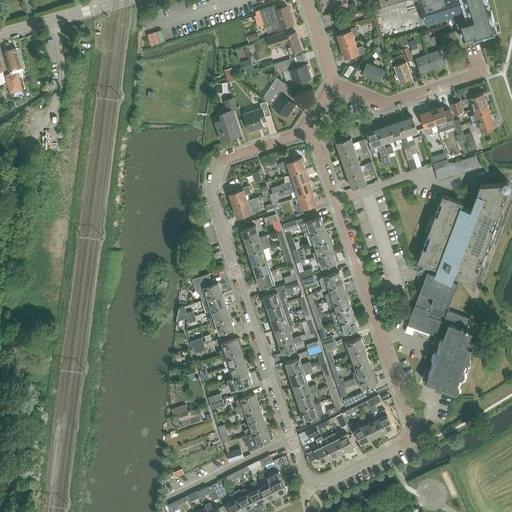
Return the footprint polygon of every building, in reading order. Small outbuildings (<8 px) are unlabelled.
[(375,0),(377,6),(398,0),(419,0),(427,24),(456,15),(465,42),(501,31),(494,0),(375,0)] [(348,3),(351,13),(358,10),(355,1),(348,3)] [(350,12),(347,3),(339,5),(342,14),(350,12)] [(287,6),(274,10),(272,5),(260,9),(266,25),(271,23),(272,26),(274,29),(276,30),(278,30),(281,29),(293,24),(287,6)] [(355,42),(353,36),(358,34),(356,27),(351,28),(351,30),(337,35),(341,46),(355,42)] [(296,33),(287,36),(285,30),(267,36),(271,48),(280,45),(284,48),(287,47),(289,55),(302,50),(296,33)] [(446,42),(457,38),(454,31),(443,35),(446,42)] [(375,44),(382,42),(380,36),(373,38),(375,44)] [(402,47),(408,45),(405,36),(399,38),(402,47)] [(249,39),(238,43),(241,53),(253,48),(249,39)] [(412,51),(418,48),(415,40),(409,42),(412,51)] [(360,55),(364,53),(362,46),(357,48),(355,42),(341,46),(345,58),(359,53),(360,55)] [(492,43),(482,46),(484,51),(493,48),(492,43)] [(395,66),(400,81),(412,77),(406,61),(412,59),(408,47),(401,50),(402,55),(390,59),(392,67),(395,66)] [(16,48),(5,51),(11,73),(23,70),(25,66),(20,48),(16,48)] [(495,53),(493,48),(484,51),(485,56),(495,53)] [(428,54),(433,69),(445,65),(440,50),(428,54)] [(495,53),(485,56),(487,61),(497,58),(495,53)] [(422,73),(433,69),(428,54),(416,58),(422,73)] [(286,73),(290,72),(294,84),(312,78),(307,64),(298,67),(295,57),(274,64),(276,70),(284,67),(286,73)] [(346,68),(350,71),(356,61),(351,58),(346,68)] [(363,74),(380,80),(385,69),(379,67),(381,61),(375,58),(373,64),(367,62),(363,74)] [(498,63),(497,58),(487,61),(488,66),(498,63)] [(242,62),(245,71),(252,69),(249,60),(242,62)] [(234,73),(233,68),(225,70),(227,76),(234,73)] [(18,72),(6,75),(11,93),(23,90),(18,72)] [(289,98),(295,90),(281,80),(268,100),(274,104),(273,105),(288,116),(297,103),(289,98)] [(229,91),(228,83),(217,84),(218,92),(229,91)] [(472,96),(470,89),(462,91),(465,98),(472,96)] [(474,109),(488,104),(484,93),(470,98),(474,109)] [(238,108),(234,98),(225,101),(228,112),(222,114),(224,120),(221,120),(225,132),(220,133),(223,140),(241,134),(233,110),(238,108)] [(452,103),(456,115),(464,112),(460,100),(452,103)] [(261,117),(271,114),(266,101),(261,103),(262,108),(244,114),(250,132),(264,127),(261,117)] [(478,120),(491,116),(488,104),(474,109),(478,120)] [(445,111),(443,107),(431,111),(436,124),(437,127),(454,122),(453,121),(454,120),(450,109),(445,111)] [(431,126),(436,124),(431,111),(420,114),(427,134),(433,132),(431,126)] [(482,132),(495,127),(491,116),(478,120),(482,132)] [(417,132),(412,117),(401,121),(410,147),(414,146),(416,145),(414,139),(412,139),(411,134),(417,132)] [(459,119),(454,120),(453,121),(454,122),(458,134),(463,132),(459,119)] [(351,122),(353,130),(360,129),(359,121),(351,122)] [(410,147),(401,121),(390,125),(395,139),(401,137),(402,143),(401,143),(407,161),(413,159),(412,155),(409,147),(410,147)] [(395,139),(390,125),(378,129),(383,143),(395,139)] [(372,147),(383,143),(378,129),(367,133),(372,147)] [(449,139),(447,133),(440,135),(442,141),(449,139)] [(336,143),(340,154),(367,145),(365,139),(353,143),(351,138),(336,143)] [(478,147),(475,140),(468,142),(471,150),(478,147)] [(363,153),(369,151),(367,145),(340,154),(344,166),(359,161),(357,155),(363,152),(363,153)] [(448,158),(446,152),(432,157),(434,162),(448,158)] [(417,169),(422,167),(417,153),(412,155),(413,159),(417,169)] [(381,156),(384,164),(390,162),(388,154),(381,156)] [(474,170),(480,168),(476,156),(470,158),(474,170)] [(289,168),(291,174),(305,169),(301,158),(288,162),(287,161),(279,164),(281,170),(289,168)] [(474,170),(470,158),(464,160),(468,172),(474,170)] [(468,172),(464,160),(458,162),(462,174),(468,172)] [(348,177),(375,168),(372,161),(367,163),(367,164),(361,166),(359,161),(344,166),(348,177)] [(462,174),(458,162),(452,163),(456,176),(462,174)] [(456,176),(452,163),(446,165),(450,178),(456,176)] [(450,178),(446,165),(440,167),(445,179),(450,178)] [(440,167),(435,169),(439,181),(445,179),(440,167)] [(376,174),(375,168),(348,177),(352,188),(366,183),(364,176),(370,174),(371,176),(376,174)] [(305,169),(291,174),(293,181),(295,185),(309,181),(305,169)] [(428,272),(452,281),(454,275),(474,283),(508,192),(506,192),(506,190),(508,190),(510,188),(511,186),(511,183),(509,181),(507,180),(504,181),(503,182),(480,184),(477,194),(478,194),(472,210),(462,207),(464,203),(443,195),(418,261),(423,263),(422,266),(425,272),(427,273),(428,272)] [(299,197),(313,192),(309,181),(295,185),(291,187),(284,189),(285,194),(297,191),(299,197)] [(230,194),(234,206),(258,198),(258,197),(248,200),(246,195),(251,193),(248,186),(243,188),(244,189),(230,194)] [(269,194),(267,186),(261,188),(264,196),(269,194)] [(303,208),(317,204),(313,192),(299,197),(301,203),(296,205),(298,212),(304,210),(303,208)] [(252,212),(262,209),(258,198),(234,206),(238,218),(252,213),(252,212)] [(68,221),(69,212),(47,211),(47,219),(51,219),(51,224),(62,225),(62,221),(68,221)] [(279,220),(276,214),(264,218),(267,224),(279,220)] [(305,235),(311,233),(325,228),(321,217),(307,222),(307,221),(301,223),(305,235)] [(296,220),(284,224),(286,231),(298,227),(296,220)] [(245,242),(260,237),(256,226),(242,231),(245,242)] [(325,228),(311,233),(315,245),(332,239),(330,234),(328,233),(327,233),(325,228)] [(286,242),(282,230),(277,231),(281,243),(286,242)] [(267,235),(260,237),(245,242),(249,254),(264,249),(268,247),(271,247),(267,235)] [(298,251),(297,250),(294,238),(289,240),(293,252),(298,251)] [(332,239),(315,245),(317,251),(313,252),(315,258),(333,252),(331,247),(333,247),(334,244),(332,239)] [(285,255),(289,253),(286,242),(281,243),(285,255)] [(264,249),(249,254),(253,265),(268,260),(272,259),(268,247),(264,249)] [(301,262),(298,251),(293,252),(297,263),(301,262)] [(322,268),(337,263),(333,252),(315,258),(316,261),(320,260),(322,268)] [(285,255),(288,266),(293,264),(289,253),(285,255)] [(268,260),(253,265),(257,277),(272,272),(268,260)] [(235,265),(243,285),(248,283),(241,263),(235,265)] [(304,286),(316,282),(312,268),(300,272),(304,286)] [(275,283),(272,272),(257,277),(261,288),(275,283)] [(324,290),(329,288),(343,283),(340,272),(325,277),(323,277),(320,279),(324,290)] [(427,273),(408,326),(444,339),(431,375),(429,374),(426,383),(456,394),(472,349),(467,347),(473,332),(467,330),(468,328),(467,327),(471,319),(448,310),(457,283),(452,281),(428,272),(427,273)] [(286,284),(298,280),(296,273),(284,277),(286,284)] [(208,299),(223,294),(219,282),(213,284),(210,274),(193,279),(196,290),(201,295),(203,300),(208,299)] [(266,303),(268,308),(287,302),(285,296),(295,292),(293,287),(295,287),(295,286),(300,284),(298,280),(286,284),(269,290),(270,294),(264,296),(264,297),(263,297),(262,299),(263,303),(265,304),(266,303)] [(325,295),(327,301),(347,295),(343,283),(329,288),(331,293),(325,295)] [(299,297),(304,296),(300,284),(295,286),(295,287),(299,297)] [(312,293),(307,295),(311,307),(316,305),(312,293)] [(208,311),(212,310),(227,305),(223,294),(208,299),(210,302),(205,304),(208,311)] [(337,311),(351,306),(347,295),(327,301),(329,306),(335,305),(337,311)] [(299,297),(303,309),(308,307),(304,296),(299,297)] [(290,313),(287,302),(268,308),(272,319),(290,313)] [(211,323),(231,317),(227,305),(212,310),(214,316),(209,318),(211,323)] [(317,308),(316,305),(311,307),(315,318),(323,316),(320,307),(317,308)] [(341,322),(341,323),(355,318),(351,306),(337,311),(331,313),(335,324),(336,324),(341,322)] [(303,309),(307,321),(311,319),(308,307),(303,309)] [(272,319),(275,331),(292,325),(294,325),(290,313),(272,319)] [(324,319),(323,316),(315,318),(319,329),(323,328),(321,320),(324,319)] [(211,323),(213,330),(218,329),(220,333),(234,328),(231,317),(211,323)] [(359,329),(355,318),(341,323),(341,322),(336,324),(339,333),(343,334),(344,333),(344,334),(359,329)] [(310,332),(315,330),(311,319),(307,321),(310,332)] [(294,330),(292,325),(275,331),(279,343),(294,338),(293,337),(291,331),(294,330)] [(336,341),(334,334),(322,338),(324,345),(336,341)] [(301,335),(293,337),(294,338),(279,343),(283,354),(297,349),(295,343),(303,340),(301,335)] [(190,341),(192,347),(204,343),(202,337),(190,341)] [(222,356),(242,350),(240,346),(242,345),(243,343),(241,339),(239,338),(238,339),(238,338),(223,343),(225,349),(220,351),(222,356)] [(351,354),(366,349),(362,338),(347,343),(351,354)] [(320,346),(318,340),(306,344),(308,350),(320,346)] [(338,348),(336,341),(324,345),(329,361),(334,360),(331,350),(338,348)] [(194,353),(206,349),(204,343),(192,347),(194,353)] [(308,350),(310,356),(318,354),(321,364),(326,362),(320,346),(308,350)] [(369,361),(366,349),(351,354),(355,366),(369,361)] [(228,359),(231,366),(245,361),(242,350),(222,356),(223,361),(228,359)] [(286,363),(290,374),(312,367),(310,361),(302,364),(300,358),(286,363)] [(338,371),(334,360),(329,361),(333,373),(338,371)] [(231,366),(235,378),(249,373),(245,361),(231,366)] [(369,361),(355,366),(357,371),(353,372),(355,378),(373,372),(369,361)] [(326,362),(321,364),(322,368),(325,375),(330,374),(326,362)] [(290,374),(293,386),(308,381),(306,374),(314,372),(312,367),(290,374)] [(360,382),(363,389),(377,384),(377,383),(378,382),(379,380),(378,376),(376,375),(374,376),(373,372),(355,378),(353,379),(354,384),(360,382)] [(253,384),(249,373),(235,378),(228,380),(232,391),(253,384)] [(330,374),(325,375),(329,387),(333,385),(330,374)] [(354,384),(353,379),(337,384),(341,397),(347,395),(345,388),(354,384)] [(314,385),(310,386),(308,381),(293,386),(297,397),(316,391),(314,385)] [(333,385),(329,387),(332,398),(337,397),(333,385)] [(318,396),(316,391),(297,397),(301,409),(316,404),(315,403),(314,398),(318,396)] [(366,396),(364,391),(343,401),(345,406),(366,396)] [(221,393),(209,397),(211,403),(223,399),(221,393)] [(236,408),(237,413),(260,405),(256,394),(236,401),(238,407),(236,408)] [(376,404),(381,401),(378,395),(367,400),(369,405),(370,406),(371,406),(376,404)] [(332,398),(336,409),(337,412),(341,409),(337,397),(332,398)] [(223,399),(211,403),(213,409),(225,405),(223,399)] [(358,410),(369,405),(367,400),(356,405),(358,410)] [(305,420),(323,414),(324,413),(320,402),(316,404),(301,409),(303,413),(301,414),(300,415),(302,420),(303,421),(305,420)] [(186,404),(172,408),(174,415),(188,410),(186,404)] [(375,414),(380,412),(376,404),(371,406),(375,414)] [(249,422),(264,417),(260,405),(237,413),(240,413),(242,418),(247,416),(249,422)] [(347,415),(358,410),(356,405),(345,411),(347,415)] [(377,420),(384,433),(395,428),(385,409),(380,412),(375,414),(377,420)] [(190,416),(188,411),(179,414),(180,420),(190,416)] [(347,424),(342,413),(336,415),(342,427),(347,424)] [(264,417),(249,422),(251,427),(245,430),(247,436),(268,428),(264,417)] [(330,424),(327,420),(316,425),(319,429),(330,424)] [(384,433),(377,420),(366,425),(373,438),(384,433)] [(316,425),(306,430),(309,438),(320,433),(319,429),(316,425)] [(355,430),(362,444),(373,438),(366,425),(355,430)] [(268,428),(247,436),(251,450),(258,447),(257,445),(272,440),(271,439),(273,439),(274,437),(272,433),(270,432),(269,432),(268,428)] [(230,440),(227,429),(220,431),(224,442),(230,440)] [(337,440),(343,453),(347,451),(350,452),(354,450),(355,448),(348,434),(342,437),(338,430),(334,433),(337,440)] [(339,455),(343,453),(337,440),(334,433),(323,438),(332,458),(333,459),(335,460),(339,458),(339,455)] [(315,450),(321,464),(332,458),(323,438),(322,437),(317,439),(321,447),(315,450)] [(227,453),(228,455),(230,462),(244,457),(241,448),(227,453)] [(311,461),(316,458),(313,451),(307,454),(311,461)] [(263,466),(274,461),(271,455),(260,460),(263,466)] [(260,460),(249,465),(251,469),(262,464),(260,460)] [(240,475),(251,469),(249,465),(238,471),(240,475)] [(173,472),(176,477),(185,473),(182,468),(173,472)] [(229,480),(240,475),(238,471),(227,476),(229,480)] [(277,496),(288,491),(279,472),(268,477),(271,483),(277,496)] [(220,481),(214,484),(220,497),(227,494),(220,481)] [(255,491),(249,493),(256,507),(257,510),(264,506),(263,503),(267,502),(260,488),(256,481),(251,483),(255,491)] [(267,502),(277,496),(271,483),(260,488),(267,502)] [(220,497),(214,484),(207,487),(206,486),(200,489),(203,495),(209,492),(213,500),(219,497),(220,497)] [(256,507),(249,493),(247,488),(240,491),(239,490),(235,492),(236,494),(244,511),(245,511),(249,510),(249,511),(251,511),(257,510),(256,507)] [(201,496),(198,490),(187,495),(189,500),(190,502),(201,496)] [(235,492),(230,494),(233,501),(227,504),(227,503),(223,505),(224,507),(226,511),(244,511),(236,494),(235,492)] [(187,495),(176,500),(179,505),(189,500),(187,495)] [(176,500),(168,504),(170,509),(179,505),(176,500)] [(207,509),(208,511),(226,511),(224,507),(223,505),(219,507),(220,508),(215,510),(210,502),(204,504),(206,507),(207,509)]
